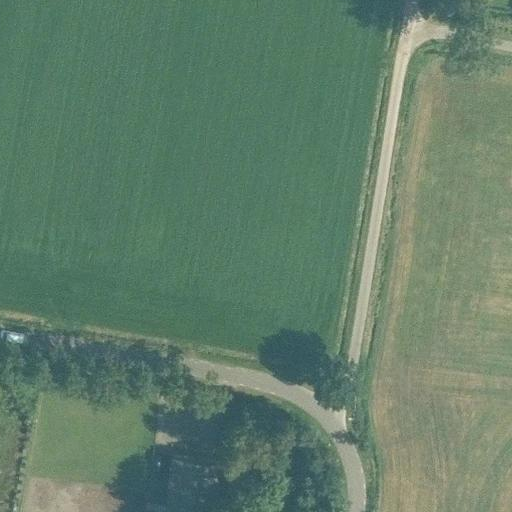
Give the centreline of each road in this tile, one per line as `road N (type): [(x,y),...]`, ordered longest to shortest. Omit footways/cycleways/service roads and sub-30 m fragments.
road 1 (unclassified): [(326,415),(346,389),(406,26)]
road 2 (unclassified): [(326,415),(306,401),(0,341)]
